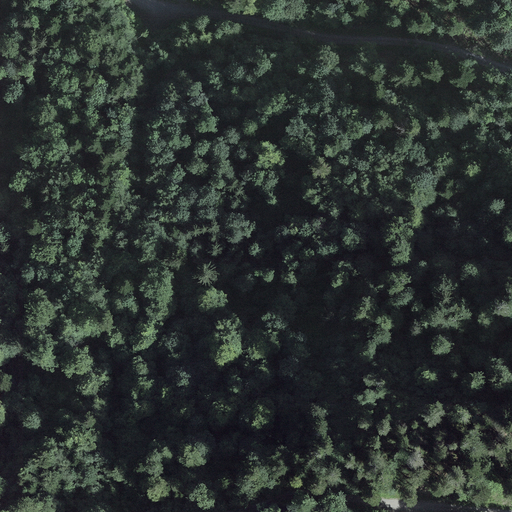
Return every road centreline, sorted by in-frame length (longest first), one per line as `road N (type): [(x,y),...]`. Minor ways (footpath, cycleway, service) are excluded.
road 1 (track): [(137,0),(485,55),(511,66)]
road 2 (track): [(236,511),(316,490),(511,509)]
